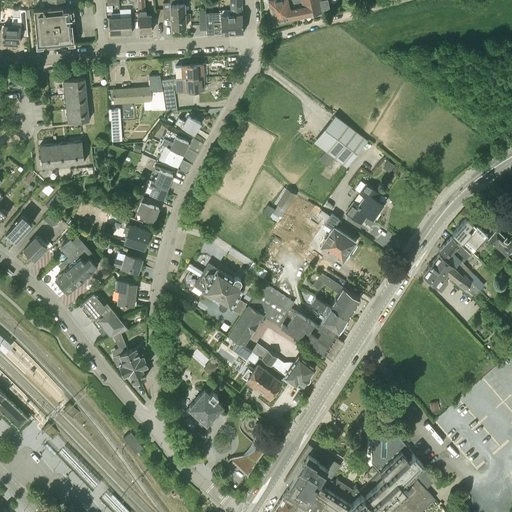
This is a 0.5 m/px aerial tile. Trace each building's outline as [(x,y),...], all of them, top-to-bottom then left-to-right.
[(149,31),(152,31),(150,14),(145,15),(144,0),(137,0),(139,32),(144,32),(144,33),(148,32),(149,31)] [(170,0),(171,8),(163,8),(164,18),(171,17),(172,28),(185,28),(184,3),(183,3),(182,0),(170,0)] [(241,0),(230,0),(231,10),(224,11),(225,33),(243,32),(241,0)] [(293,17),(289,0),(268,0),(269,2),(268,3),(268,5),(270,6),(271,14),(270,15),(271,18),(273,19),(273,21),(293,17)] [(305,15),(302,0),(289,0),(293,17),(305,15)] [(302,0),(305,15),(321,12),(318,0),(302,0)] [(34,9),(36,31),(37,41),(42,40),(43,44),(68,42),(68,38),(74,38),(72,17),(68,17),(67,10),(63,11),(63,6),(58,6),(46,7),(34,9)] [(2,43),(19,44),(19,34),(28,35),(25,10),(21,10),(20,17),(13,17),(12,25),(4,25),(2,43)] [(225,33),(224,11),(219,11),(219,12),(205,12),(206,29),(207,34),(221,33),(221,34),(225,33)] [(110,34),(121,33),(120,17),(109,18),(110,34)] [(121,33),(132,32),(131,17),(120,17),(121,33)] [(178,65),(178,78),(203,77),(202,64),(178,65)] [(149,75),(149,86),(136,87),(136,100),(151,99),(152,109),(165,108),(164,98),(160,74),(149,75)] [(68,122),(89,120),(89,117),(91,117),(90,107),(88,108),(87,103),(89,103),(88,93),(86,94),(86,89),(88,89),(87,80),(85,80),(85,77),(64,79),(68,122)] [(177,111),(174,90),(204,88),(203,77),(178,78),(175,78),(161,80),(163,86),(166,112),(177,111)] [(136,100),(136,87),(113,89),(114,94),(113,95),(113,96),(114,96),(114,102),(136,100)] [(122,141),(120,108),(109,109),(109,120),(111,120),(112,142),(122,141)] [(189,114),(185,120),(183,119),(178,116),(175,122),(193,133),(200,122),(189,114)] [(347,167),(368,141),(335,114),(314,141),(347,167)] [(182,153),(188,141),(176,135),(173,142),(163,137),(161,143),(165,145),(170,147),(182,153)] [(39,145),(42,166),(44,166),(44,168),(54,167),(54,165),(58,165),(58,166),(68,165),(68,163),(72,163),(72,165),(82,164),(81,162),(84,161),(82,140),(39,145)] [(182,153),(170,147),(165,145),(160,156),(177,165),(182,153)] [(167,186),(172,174),(159,169),(154,181),(167,186)] [(29,173),(23,179),(28,183),(34,177),(29,173)] [(167,186),(154,181),(151,179),(146,191),(162,198),(167,186)] [(50,194),(55,187),(48,183),(44,189),(50,194)] [(377,199),(381,193),(366,183),(359,193),(365,197),(359,205),(353,201),(346,211),(361,222),(367,214),(373,218),(383,203),(377,199)] [(56,193),(45,205),(51,210),(62,198),(56,193)] [(151,199),(147,197),(137,193),(135,198),(141,200),(137,210),(142,212),(141,214),(154,219),(159,207),(155,206),(155,205),(154,205),(150,204),(151,199)] [(44,219),(52,227),(60,218),(52,210),(44,219)] [(348,251),(355,240),(333,226),(339,218),(331,213),(325,222),(332,227),(320,245),(342,260),(342,259),(346,258),(349,254),(348,251)] [(23,215),(6,233),(16,242),(32,223),(23,215)] [(143,249),(144,247),(150,231),(140,227),(142,221),(129,216),(120,240),(143,249)] [(487,237),(466,217),(452,232),(474,253),(488,237),(487,237)] [(487,237),(488,237),(496,244),(506,254),(509,251),(510,252),(511,249),(511,233),(511,234),(509,237),(506,234),(504,236),(496,228),(487,237)] [(471,255),(451,235),(439,248),(441,251),(459,269),(465,263),(464,262),(471,255)] [(24,249),(35,259),(47,246),(36,236),(24,249)] [(96,257),(78,236),(73,240),(70,237),(61,245),(72,258),(62,266),(64,268),(63,269),(64,270),(55,277),(67,291),(92,270),(91,269),(98,264),(93,259),(96,257)] [(137,272),(142,258),(117,251),(113,264),(137,272)] [(474,295),(479,290),(471,282),(468,279),(469,278),(459,269),(441,251),(423,273),(442,288),(448,280),(445,277),(448,273),(465,288),(466,288),(474,295)] [(203,290),(213,296),(219,300),(218,302),(219,305),(222,307),(225,306),(226,305),(231,308),(245,285),(240,282),(241,281),(241,278),(238,276),(235,277),(234,278),(217,267),(216,267),(208,262),(203,271),(196,267),(193,271),(200,275),(194,284),(202,289),(202,290),(203,290)] [(100,283),(116,271),(113,268),(112,269),(109,266),(102,272),(104,273),(97,279),(100,283)] [(330,305),(347,316),(355,304),(360,297),(321,272),(312,285),(319,290),(323,283),(338,293),(330,305)] [(479,289),(485,284),(474,273),(469,278),(468,279),(471,282),(479,290),(480,290),(479,289)] [(335,335),(338,330),(322,319),(318,324),(296,310),(291,307),(294,301),(268,285),(270,282),(265,278),(252,299),(246,307),(228,335),(238,341),(243,345),(263,314),(278,324),(332,359),(343,341),(335,335)] [(133,305),(136,284),(128,283),(128,281),(116,280),(115,290),(119,290),(117,303),(133,305)] [(93,322),(111,307),(96,289),(82,301),(86,307),(84,310),(93,322)] [(338,330),(347,316),(330,305),(315,296),(311,302),(320,308),(316,315),(322,319),(338,330)] [(128,328),(111,307),(93,322),(103,333),(106,331),(110,336),(113,335),(120,332),(128,328)] [(0,346),(7,352),(13,344),(0,332),(0,346)] [(115,340),(122,337),(120,332),(113,335),(115,340)] [(233,349),(246,358),(251,350),(243,345),(238,341),(233,349)] [(142,367),(148,364),(143,354),(146,353),(142,344),(127,350),(140,379),(146,376),(142,367)] [(255,353),(289,378),(296,383),(298,379),(303,383),(304,382),(306,383),(308,382),(310,381),(310,379),(310,377),(309,375),(315,366),(299,356),(291,366),(290,365),(287,365),(276,358),(277,357),(267,351),(264,348),(262,350),(259,348),(255,353)] [(127,350),(125,351),(113,356),(117,365),(120,364),(124,374),(129,372),(133,382),(140,379),(127,350)] [(249,366),(242,376),(269,396),(280,380),(258,364),(254,369),(249,366)] [(211,390),(209,393),(204,389),(185,410),(201,425),(221,403),(214,397),(217,395),(217,394),(218,394),(218,393),(217,392),(216,392),(214,390),(214,389),(213,388),(212,388),(211,389),(211,390)] [(0,412),(1,411),(2,412),(2,413),(3,413),(11,420),(11,421),(11,422),(12,422),(12,421),(17,427),(17,428),(18,428),(19,428),(19,427),(27,418),(28,418),(29,417),(28,416),(27,417),(22,412),(22,411),(22,410),(21,410),(13,403),(13,402),(13,401),(12,401),(12,402),(5,395),(5,394),(4,393),(2,392),(2,391),(0,389),(0,412)] [(123,437),(136,453),(143,447),(131,431),(123,437)] [(264,450),(256,445),(253,449),(251,451),(248,453),(244,455),(240,456),(236,456),(233,457),(230,458),(229,459),(248,476),(264,450)] [(409,459),(402,452),(381,472),(383,473),(362,490),(358,486),(353,490),(330,478),(340,463),(312,446),(296,471),(297,472),(283,494),(297,502),(303,506),(313,511),(420,511),(435,499),(414,475),(417,473),(424,466),(414,455),(409,459)] [(277,502),(292,511),(297,502),(283,494),(277,502)] [(291,511),(292,511),(277,502),(271,511),(291,511)]
